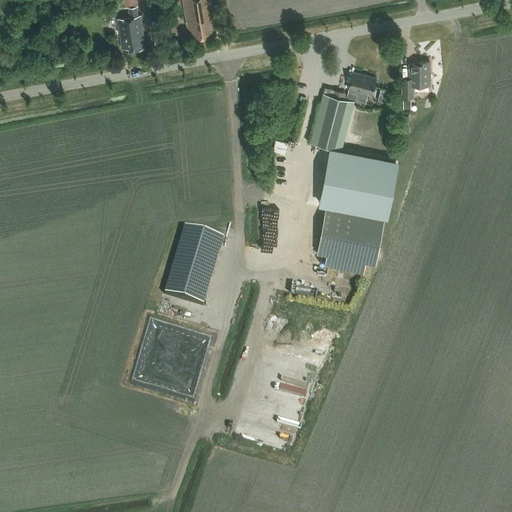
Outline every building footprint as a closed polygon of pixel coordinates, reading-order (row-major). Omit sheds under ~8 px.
[(138,6),(137,0),(122,0),(124,8),(128,7),(129,16),(118,18),(122,48),(129,47),(130,50),(146,48),(141,15),(139,15),(137,6),(138,6)] [(212,0),(182,0),(188,34),(194,33),(195,39),(213,36),(212,29),(217,28),(212,0)] [(165,34),(173,33),(172,24),(164,25),(165,34)] [(410,79),(403,79),(403,96),(414,96),(414,84),(430,84),(430,79),(433,76),(430,73),(430,61),(416,61),(416,63),(410,63),(410,79)] [(376,77),(353,71),(347,95),(346,98),(354,100),(354,98),(363,101),(365,92),(372,94),(376,77)] [(354,100),(346,98),(347,95),(334,92),(333,95),(323,92),(310,142),(342,150),(355,100),(354,100)] [(356,115),(350,138),(368,143),(374,119),(356,115)] [(288,142),(275,139),(273,150),(285,153),(288,142)] [(326,148),(316,203),(326,205),(385,216),(395,161),(326,148)] [(385,216),(326,205),(317,252),(325,254),(323,265),(362,273),(364,262),(376,264),(385,216)] [(165,295),(205,307),(224,240),(185,228),(165,295)] [(245,376),(252,349),(246,348),(239,375),(245,376)]
